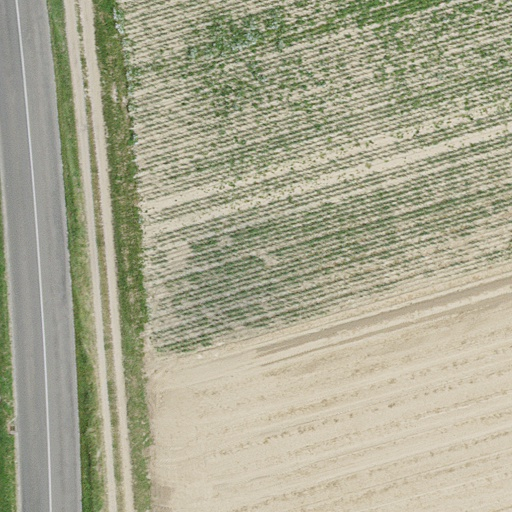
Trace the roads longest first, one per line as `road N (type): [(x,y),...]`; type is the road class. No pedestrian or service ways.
road 1 (track): [(119,511),(73,0)]
road 2 (tertiary): [(47,511),(40,290),(14,0)]
